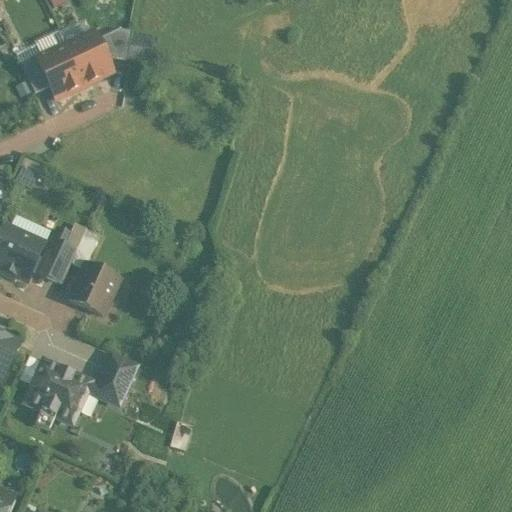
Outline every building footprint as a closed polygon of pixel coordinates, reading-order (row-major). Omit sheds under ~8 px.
[(58,35),(64,50),(91,37),(84,23),(58,35)] [(118,33),(96,43),(106,65),(114,61),(126,63),(131,35),(118,33)] [(39,57),(41,61),(64,50),(58,35),(57,34),(33,45),(35,47),(15,56),(19,66),(39,57)] [(91,37),(64,50),(84,91),(92,87),(91,85),(111,76),(106,65),(96,43),(93,36),(91,37)] [(41,61),(36,63),(49,90),(55,103),(75,93),(75,95),(84,91),(64,50),(41,61)] [(39,57),(19,66),(34,97),(49,90),(36,63),(41,61),(39,57)] [(30,189),(40,167),(25,161),(15,183),(30,189)] [(43,248),(3,230),(0,236),(0,272),(27,284),(43,248)] [(69,239),(56,233),(37,276),(61,287),(70,266),(75,256),(64,251),(69,239)] [(75,256),(70,266),(83,272),(85,267),(86,267),(98,239),(85,233),(75,256)] [(86,267),(85,267),(83,272),(69,304),(102,319),(102,317),(99,316),(104,304),(107,306),(118,282),(86,267)] [(0,340),(0,339),(0,385),(1,386),(19,347),(3,339),(1,339),(0,340)] [(137,368),(111,357),(96,389),(93,398),(92,398),(118,410),(137,368)] [(72,381),(58,375),(59,372),(43,364),(24,406),(41,414),(42,411),(56,418),(54,420),(71,428),(86,395),(93,398),(96,389),(90,386),(73,378),(72,381)] [(73,378),(59,372),(58,375),(72,381),(73,378)] [(56,418),(42,411),(41,414),(50,418),(54,420),(56,418)] [(0,511),(11,511),(14,506),(13,503),(14,501),(0,495),(0,511)]
